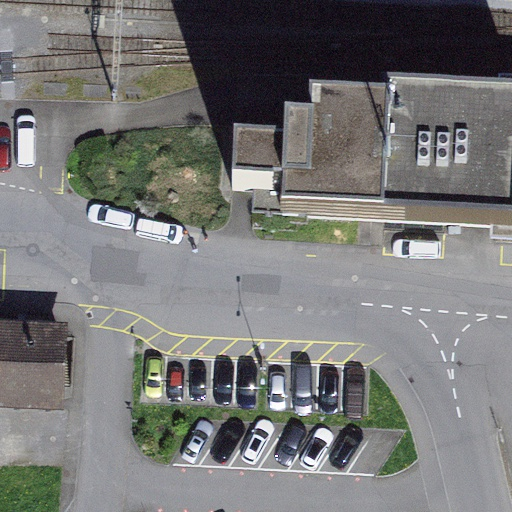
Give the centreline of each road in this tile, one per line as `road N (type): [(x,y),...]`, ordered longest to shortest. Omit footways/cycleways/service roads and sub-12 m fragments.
road 1 (residential): [(112,246),(224,285),(452,313)]
road 2 (residential): [(95,511),(112,246)]
road 3 (residential): [(482,511),(449,375),(452,313)]
